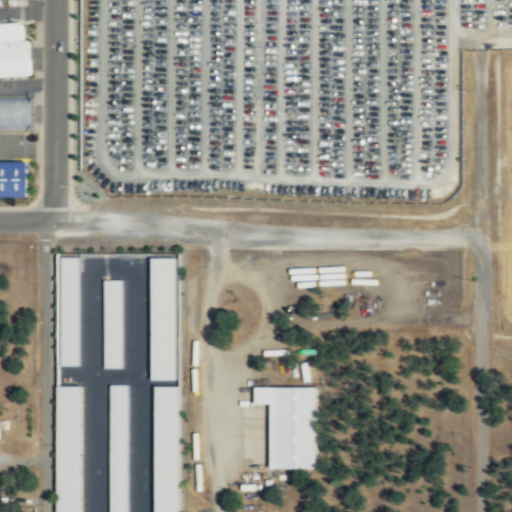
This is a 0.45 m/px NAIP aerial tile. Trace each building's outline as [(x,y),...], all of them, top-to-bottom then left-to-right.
[(0,22),(0,76),(32,75),(29,39),(22,39),(21,21),(0,22)] [(0,97),(0,129),(33,129),(33,97),(0,97)] [(0,161),(0,197),(28,197),(28,161),(0,161)] [(62,256),(62,365),(80,365),(80,256),(62,256)] [(152,257),(152,379),(177,380),(178,258),(152,257)] [(105,279),(104,367),(122,367),(123,279),(105,279)] [(111,384),(110,511),(127,511),(128,384),(111,384)] [(58,385),(57,511),(82,511),(83,385),(58,385)] [(155,386),(154,511),(179,511),(180,386),(155,386)] [(317,386),(255,386),(255,403),(271,403),(271,468),(316,468),(317,386)]
